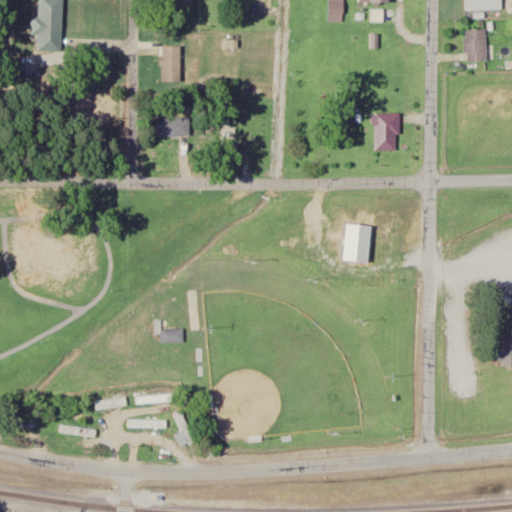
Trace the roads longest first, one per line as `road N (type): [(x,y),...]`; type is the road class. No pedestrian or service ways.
road 1 (residential): [(0,449),(125,470),(210,472),(511,449)]
road 2 (residential): [(429,457),(430,0)]
road 3 (residential): [(0,175),(432,180)]
road 4 (residential): [(131,181),(132,0)]
